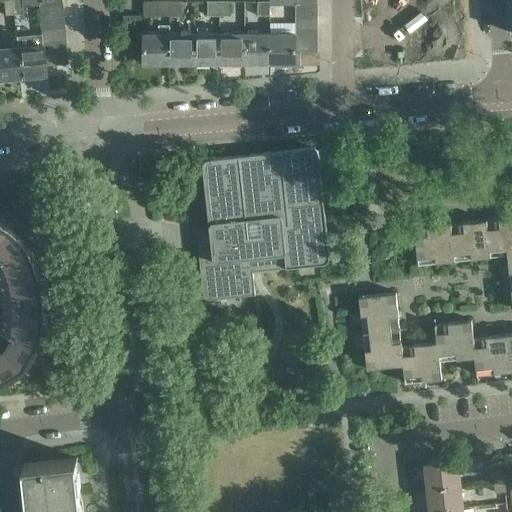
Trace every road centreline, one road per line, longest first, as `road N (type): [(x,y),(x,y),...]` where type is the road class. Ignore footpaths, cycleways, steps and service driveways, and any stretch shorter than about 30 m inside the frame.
road 1 (unclassified): [(133,418),(106,132)]
road 2 (unclassified): [(106,132),(344,108)]
road 3 (residential): [(393,511),(385,441),(511,428)]
road 4 (unclassified): [(344,108),(502,96)]
road 5 (residential): [(0,432),(133,418)]
road 6 (residential): [(106,132),(101,0)]
